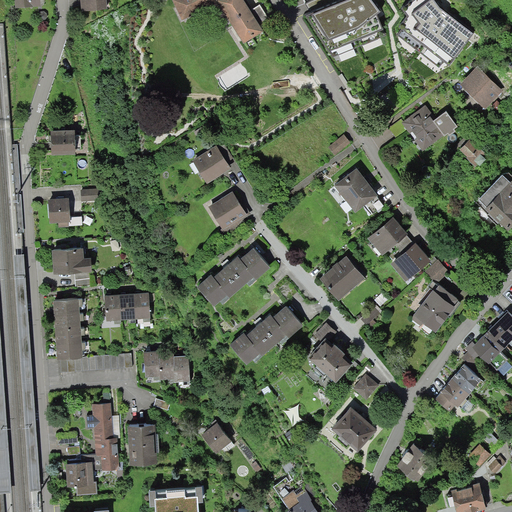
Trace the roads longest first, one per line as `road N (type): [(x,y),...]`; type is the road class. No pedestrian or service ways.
road 1 (residential): [(48,491),(23,141),(64,24),(62,0)]
road 2 (residential): [(487,298),(409,213),(273,0)]
road 3 (residential): [(362,511),(410,405),(487,298)]
